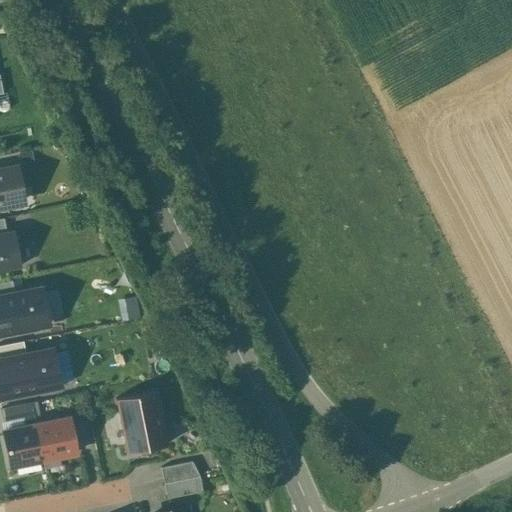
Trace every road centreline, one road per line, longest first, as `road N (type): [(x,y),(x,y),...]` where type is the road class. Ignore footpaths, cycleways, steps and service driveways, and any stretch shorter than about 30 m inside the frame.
road 1 (residential): [(112,0),(296,366),(382,461),(407,511)]
road 2 (secondary): [(63,0),(310,511)]
